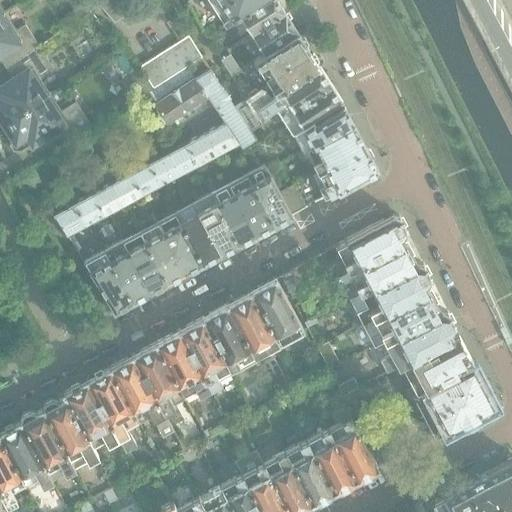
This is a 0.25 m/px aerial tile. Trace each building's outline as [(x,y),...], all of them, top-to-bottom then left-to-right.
[(122,16),(108,0),(100,0),(97,3),(114,23),(122,16)] [(130,9),(122,0),(108,0),(122,16),(130,9)] [(263,0),(207,0),(224,26),(233,20),(263,0)] [(245,37),(285,12),(276,0),(263,0),(233,20),(235,23),(240,19),(248,32),(244,35),(245,37)] [(90,12),(83,4),(72,11),(78,20),(90,12)] [(258,58),(298,33),(289,19),(285,12),(245,37),(247,40),(252,38),(261,51),(256,54),(258,58)] [(38,46),(26,27),(17,33),(14,29),(11,31),(1,16),(0,16),(0,56),(7,66),(38,46)] [(214,31),(211,25),(202,31),(205,37),(210,34),(214,31)] [(274,95),(319,66),(308,50),(308,49),(298,33),(258,58),(252,61),(267,84),(245,98),(253,110),(269,98),(265,92),(270,89),(274,95)] [(210,34),(205,37),(209,43),(214,40),(210,34)] [(201,57),(188,36),(178,42),(191,63),(201,57)] [(191,63),(178,42),(168,48),(182,69),(191,63)] [(47,94),(37,79),(41,77),(38,73),(50,65),(38,46),(7,66),(14,78),(0,87),(0,117),(3,122),(47,94)] [(182,69),(168,48),(159,54),(172,75),(182,69)] [(172,75),(159,54),(149,60),(162,81),(172,75)] [(162,81),(149,60),(138,66),(145,76),(152,87),(162,81)] [(341,100),(319,66),(274,95),(269,98),(253,110),(258,118),(278,108),(281,113),(292,130),(298,126),(310,119),(309,116),(316,113),(341,100)] [(191,113),(210,102),(223,122),(237,142),(252,134),(238,113),(208,68),(155,102),(147,90),(152,87),(145,76),(129,86),(137,100),(140,98),(162,131),(191,113)] [(85,125),(72,104),(62,110),(60,106),(56,108),(47,94),(3,122),(12,137),(11,137),(9,144),(13,150),(20,151),(44,135),(52,147),(85,125)] [(312,147),(314,146),(352,122),(343,104),(327,113),(312,122),(310,119),(298,126),(312,147)] [(237,142),(223,122),(205,132),(217,154),(237,142)] [(316,172),(364,145),(352,122),(314,146),(319,156),(311,161),(316,172)] [(217,154),(205,132),(186,142),(198,164),(217,154)] [(198,164),(186,142),(167,152),(179,174),(198,164)] [(328,195),(376,169),(364,145),(316,172),(328,195)] [(132,158),(126,147),(118,152),(123,160),(125,162),(132,158)] [(106,171),(123,160),(118,152),(100,163),(106,171)] [(179,174),(167,152),(148,163),(160,185),(179,174)] [(160,185),(148,163),(130,172),(142,194),(160,185)] [(264,163),(245,173),(250,183),(273,224),(292,214),(306,207),(293,183),(279,191),(269,172),(264,163)] [(142,194),(130,172),(112,183),(124,205),(142,194)] [(245,173),(228,183),(233,192),(255,233),(261,231),(273,224),(250,183),(245,173)] [(124,205),(112,183),(93,193),(105,215),(124,205)] [(228,183),(211,192),(238,243),(255,233),(233,192),(228,183)] [(211,192),(193,202),(198,211),(220,252),(238,243),(211,192)] [(105,215),(93,193),(74,203),(86,225),(105,215)] [(39,215),(54,206),(49,197),(33,206),(39,215)] [(193,202),(175,211),(180,221),(202,262),(220,252),(198,211),(193,202)] [(86,225),(74,203),(54,214),(67,236),(86,225)] [(175,211),(157,220),(162,230),(185,271),(202,262),(180,221),(175,211)] [(336,275),(337,274),(403,239),(399,233),(401,232),(404,226),(399,215),(398,215),(392,215),(392,214),(346,239),(335,245),(342,259),(331,265),(336,275)] [(157,220),(140,230),(145,239),(167,281),(169,280),(185,271),(162,230),(157,220)] [(140,230),(122,239),(128,249),(150,290),(167,281),(145,239),(140,230)] [(122,239),(103,249),(109,259),(131,300),(150,290),(128,249),(122,239)] [(348,298),(415,263),(411,255),(404,240),(403,241),(403,239),(337,274),(337,276),(336,281),(336,287),(337,289),(339,292),(344,296),(348,297),(348,298)] [(103,249),(83,260),(113,310),(131,300),(109,259),(103,249)] [(361,323),(427,288),(423,281),(425,280),(428,274),(423,263),(422,263),(416,263),(416,262),(415,263),(348,298),(361,323)] [(305,292),(292,269),(278,276),(291,299),(305,292)] [(303,329),(280,287),(275,278),(250,291),(250,292),(278,343),(303,329)] [(373,346),(439,311),(435,303),(428,288),(427,288),(361,323),(373,346)] [(256,354),(278,343),(250,292),(226,304),(254,357),(265,377),(267,375),(256,354)] [(254,357),(226,304),(201,318),(229,370),(237,384),(242,381),(234,367),(254,357)] [(400,365),(451,336),(447,329),(449,328),(449,327),(452,322),(447,311),(446,311),(440,310),(439,311),(373,346),(386,372),(400,365)] [(229,370),(201,318),(179,329),(210,388),(221,382),(218,376),(229,370)] [(210,388),(179,329),(156,342),(183,394),(195,388),(199,395),(210,388)] [(401,400),(407,397),(472,363),(472,362),(467,352),(458,334),(457,334),(456,334),(451,336),(400,365),(410,385),(411,387),(397,394),(401,400)] [(183,394),(156,342),(133,355),(163,413),(175,407),(172,400),(183,394)] [(163,413),(133,355),(109,367),(110,367),(136,419),(149,413),(162,437),(173,431),(163,413)] [(494,405),(472,363),(407,397),(429,439),(462,422),(462,423),(478,414),(492,406),(494,405)] [(137,447),(126,425),(136,419),(110,367),(86,380),(118,440),(129,461),(137,475),(141,472),(130,451),(137,447)] [(118,440),(86,380),(64,392),(92,444),(103,439),(107,446),(118,440)] [(92,444),(64,392),(63,392),(65,396),(57,400),(52,399),(52,398),(44,402),(44,403),(42,408),(75,469),(99,457),(92,445),(92,444)] [(75,469),(42,408),(34,412),(29,411),(29,410),(22,414),(21,414),(21,415),(20,420),(47,472),(59,466),(64,475),(75,469)] [(369,456),(349,417),(326,429),(352,479),(361,475),(370,471),(369,470),(376,467),(370,455),(369,456)] [(231,424),(227,418),(218,422),(222,429),(231,424)] [(47,472),(20,420),(13,423),(13,424),(0,431),(0,437),(24,484),(36,478),(41,487),(52,482),(47,472)] [(213,434),(210,427),(203,431),(206,438),(213,434)] [(352,479),(326,429),(306,440),(332,490),(339,486),(339,487),(348,482),(352,479)] [(24,484),(0,437),(0,489),(3,495),(8,505),(19,499),(14,490),(24,484)] [(332,490),(306,440),(285,451),(311,501),(317,498),(318,498),(326,494),(326,493),(332,490)] [(171,457),(170,454),(167,451),(161,448),(155,452),(161,462),(171,457)] [(311,501),(285,451),(263,462),(288,511),(290,511),(296,509),(296,510),(305,505),(304,505),(311,501)] [(502,511),(511,507),(511,459),(443,496),(443,497),(425,506),(428,511),(502,511)] [(288,511),(263,462),(241,474),(261,511),(288,511)] [(141,472),(137,475),(130,478),(135,486),(146,481),(141,472)] [(261,511),(241,474),(220,485),(233,511),(261,511)] [(233,511),(220,485),(198,497),(206,511),(233,511)] [(117,499),(111,488),(103,492),(109,504),(117,499)] [(206,511),(198,497),(175,509),(176,511),(206,511)] [(176,511),(175,509),(171,501),(157,508),(159,511),(176,511)]
